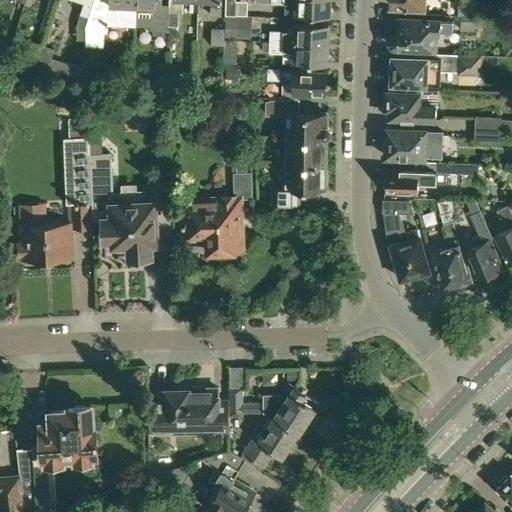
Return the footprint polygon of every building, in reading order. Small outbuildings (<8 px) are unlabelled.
[(77,0),(84,2),(80,13),(89,15),(94,0),(77,0)] [(94,0),(89,15),(86,27),(86,39),(86,44),(103,45),(103,32),(108,32),(108,24),(135,25),(136,0),(94,0)] [(136,0),(135,25),(149,26),(152,30),(152,35),(156,35),(168,36),(168,35),(168,26),(169,12),(169,5),(162,4),(162,0),(136,0)] [(221,0),(199,0),(211,1),(210,15),(221,15),(221,0)] [(225,0),(225,15),(234,16),(236,16),(237,0),(225,0)] [(255,0),(256,2),(256,3),(272,3),(283,4),(286,4),(286,14),(296,15),(329,16),(329,0),(255,0)] [(169,12),(168,26),(178,26),(179,13),(169,12)] [(224,38),(233,39),(234,16),(225,15),(224,28),(224,38)] [(389,35),(389,41),(392,45),(397,47),(435,49),(436,33),(439,33),(440,31),(446,31),(452,31),(452,21),(398,18),(398,29),(392,30),(389,35)] [(475,21),(461,20),(460,29),(474,30),(475,21)] [(270,42),(327,44),(328,25),(296,23),(295,33),(270,32),(270,42)] [(223,45),(224,38),(224,28),(212,28),(211,44),(223,45)] [(36,64),(43,45),(31,41),(25,60),(36,64)] [(263,42),(263,50),(269,50),(269,51),(280,52),(283,52),(283,62),(294,63),(326,64),(327,44),(270,42),(263,42)] [(54,49),(43,45),(36,64),(48,68),(54,49)] [(237,52),(224,51),(224,62),(236,63),(237,52)] [(411,85),(410,89),(439,90),(440,71),(454,71),(454,75),(476,76),(477,55),(434,54),(434,58),(391,56),(391,69),(388,72),(387,79),(389,82),(389,84),(411,85)] [(241,65),(226,64),(225,85),(240,86),(241,65)] [(283,80),(282,99),(296,98),(297,94),(309,94),(310,92),(325,93),(326,73),(268,70),(268,80),(283,80)] [(438,106),(439,90),(410,89),(410,93),(386,92),(385,117),(401,118),(401,120),(414,121),(414,118),(435,119),(436,106),(438,106)] [(282,115),(283,126),(287,126),(287,138),(325,138),(327,138),(328,137),(329,136),(329,132),(329,130),(328,129),(327,128),(325,128),(325,113),(298,112),(299,98),(296,98),(282,99),(282,115)] [(91,183),(90,154),(89,138),(88,138),(87,117),(68,117),(69,139),(65,139),(69,221),(47,223),(46,202),(18,203),(20,243),(16,243),(16,256),(21,256),(21,260),(74,257),(72,228),(92,227),(92,219),(91,183)] [(474,128),(500,129),(511,129),(511,119),(500,119),(500,118),(475,117),(474,128)] [(499,141),(500,129),(474,128),(474,140),(499,141)] [(385,130),(384,156),(423,157),(433,158),(442,158),(442,145),(443,132),(430,132),(385,130)] [(324,164),(325,138),(287,138),(286,163),(324,164)] [(92,219),(103,218),(104,238),(111,238),(111,244),(127,243),(128,250),(133,254),(145,254),(149,250),(149,232),(156,232),(155,208),(167,208),(166,184),(154,185),(144,185),(145,189),(137,190),(136,183),(121,184),(121,190),(109,191),(108,153),(90,154),(91,183),(92,219)] [(386,171),(383,172),(382,189),(385,189),(385,192),(417,193),(417,182),(435,182),(445,182),(446,171),(478,173),(478,164),(436,162),(436,170),(386,169),(386,171)] [(298,203),(298,189),(323,189),(324,164),(286,163),(285,173),(281,173),(281,187),(271,187),(271,203),(298,203)] [(217,198),(180,199),(181,234),(186,233),(186,243),(207,243),(207,252),(241,251),(239,198),(251,197),(250,173),(246,173),(245,165),(236,165),(236,172),(232,172),(233,195),(217,195),(217,198)] [(470,280),(457,237),(453,224),(458,223),(450,198),(436,202),(447,240),(446,241),(448,247),(432,252),(444,291),(454,288),(456,284),(470,280)] [(504,269),(491,238),(492,238),(476,199),(464,198),(472,214),(471,214),(479,236),(471,239),(470,246),(468,247),(471,254),(469,254),(479,278),(487,274),(488,276),(504,269)] [(390,244),(400,278),(403,277),(404,279),(414,276),(415,274),(430,269),(418,231),(417,229),(406,232),(400,212),(413,212),(409,200),(382,199),(382,212),(386,245),(390,244)] [(511,263),(511,212),(511,213),(508,205),(497,210),(506,227),(494,233),(510,264),(511,263)] [(230,386),(227,386),(228,390),(228,398),(228,414),(243,414),(243,412),(265,411),(269,414),(273,416),(298,433),(299,434),(302,428),(304,428),(305,428),(307,427),(308,427),(309,426),(310,425),(311,424),(312,422),(313,421),(313,419),(314,418),(314,416),(313,414),(313,412),(317,407),(316,406),(319,401),(289,382),(283,390),(288,393),(286,396),(279,392),(262,392),(263,401),(243,402),(242,385),(230,386)] [(158,400),(148,400),(149,431),(169,431),(169,433),(189,432),(187,385),(172,386),(171,388),(157,388),(158,400)] [(229,429),(228,414),(228,398),(217,399),(217,386),(205,387),(202,385),(187,385),(189,432),(207,432),(208,430),(229,429)] [(92,427),(91,407),(88,407),(87,405),(82,404),(78,405),(75,406),(73,406),(72,407),(68,407),(68,409),(50,410),(50,422),(42,422),(43,429),(41,429),(42,445),(33,445),(33,456),(46,455),(46,460),(63,460),(63,454),(96,452),(95,442),(97,441),(97,437),(95,438),(94,427),(92,427)] [(254,437),(243,453),(264,466),(274,451),(283,457),(298,433),(273,416),(269,414),(254,437)] [(223,511),(225,510),(228,511),(247,511),(250,507),(249,503),(256,492),(234,478),(245,459),(230,449),(203,459),(216,467),(209,480),(219,486),(207,506),(216,511),(223,511)] [(34,472),(20,474),(23,511),(39,509),(39,511),(56,511),(55,500),(36,501),(34,472)] [(504,477),(498,482),(499,486),(498,487),(504,492),(511,500),(511,473),(511,474),(509,476),(505,475),(504,477)] [(0,511),(23,511),(20,474),(0,475),(0,511)] [(498,511),(485,500),(474,511),(498,511)]
